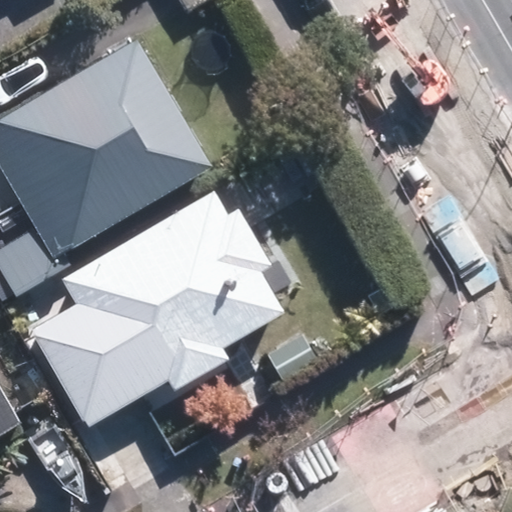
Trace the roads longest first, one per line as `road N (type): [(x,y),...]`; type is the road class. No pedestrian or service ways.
road 1 (residential): [(511,401),(324,511)]
road 2 (secondary): [(412,0),(511,170)]
